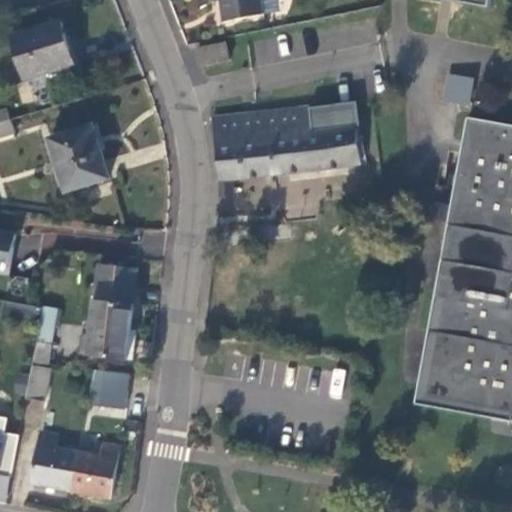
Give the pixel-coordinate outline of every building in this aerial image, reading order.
[(217,0),(220,18),(262,9),(260,0),(217,0)] [(73,64),(59,19),(10,34),(24,79),(73,64)] [(225,58),(222,40),(194,45),(197,63),(225,58)] [(470,104),(473,76),(446,73),(443,100),(470,104)] [(357,102),(257,112),(210,117),(217,177),(214,177),(216,194),(229,192),(227,175),(364,160),(357,102)] [(6,106),(0,108),(0,121),(10,118),(6,106)] [(453,174),(411,400),(511,418),(511,124),(464,115),(457,151),(445,148),(442,163),(437,162),(432,185),(444,187),(446,172),(453,174)] [(0,134),(13,131),(10,118),(0,121),(0,134)] [(108,178),(91,126),(49,139),(66,192),(108,178)] [(13,233),(0,230),(0,260),(7,262),(13,233)] [(127,315),(133,268),(96,263),(85,352),(123,357),(125,337),(131,338),(134,316),(127,315)] [(33,305),(1,299),(0,305),(0,314),(30,321),(33,305)] [(41,303),(34,340),(48,342),(55,306),(41,303)] [(34,340),(30,361),(45,362),(48,342),(34,340)] [(46,366),(28,363),(22,396),(40,399),(46,366)] [(121,407),(125,372),(101,369),(97,394),(103,395),(101,404),(121,407)] [(29,481),(68,489),(75,450),(52,446),(54,433),(38,430),(29,481)] [(97,454),(75,450),(68,489),(108,496),(117,445),(100,441),(97,454)] [(0,477),(7,479),(11,457),(0,455),(0,477)]
